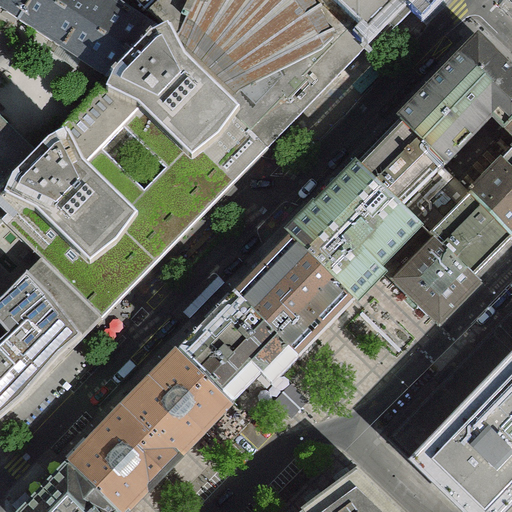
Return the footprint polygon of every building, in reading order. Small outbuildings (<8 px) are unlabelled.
[(0,0),(0,12),(22,20),(35,0),(0,0)] [(35,0),(22,20),(44,35),(108,78),(151,35),(155,31),(107,0),(35,0)] [(374,42),(369,36),(331,0),(149,0),(144,6),(163,26),(172,35),(186,61),(239,113),(236,117),(269,149),(328,90),(374,42)] [(355,0),(355,1),(353,0),(331,0),(369,36),(403,0),(355,0)] [(108,78),(108,81),(106,95),(140,112),(193,163),(220,140),(236,117),(239,113),(186,61),(172,35),(163,26),(156,40),(151,35),(108,78)] [(445,79),(402,125),(444,168),(447,171),(495,122),(507,132),(511,126),(511,76),(480,45),(445,79)] [(70,136),(87,168),(105,149),(126,127),(140,112),(106,95),(108,81),(50,142),(65,135),(70,136)] [(193,163),(140,112),(126,127),(170,169),(148,191),(105,149),(87,168),(139,218),(119,246),(91,267),(37,215),(5,200),(14,180),(0,193),(0,208),(8,216),(3,222),(43,260),(103,320),(119,305),(227,193),(243,177),(252,169),(258,161),(269,149),(236,117),(220,140),(193,163)] [(495,122),(447,171),(458,182),(472,196),(511,153),(511,137),(507,132),(495,122)] [(0,186),(4,190),(14,180),(36,156),(0,123),(0,186)] [(394,132),(360,166),(404,209),(436,177),(444,168),(402,125),(394,132)] [(511,153),(472,196),(510,236),(511,234),(511,126),(507,132),(511,137),(511,153)] [(65,135),(50,142),(36,156),(14,180),(5,200),(37,215),(91,267),(119,246),(139,218),(87,168),(70,136),(65,135)] [(384,272),(425,230),(404,209),(360,166),(340,187),(310,219),(308,221),(291,239),(354,301),(371,284),(384,272)] [(430,235),(472,196),(458,182),(447,171),(444,168),(436,177),(404,209),(425,230),(430,235)] [(435,239),(471,276),(492,255),(510,236),(472,196),(430,235),(435,239)] [(430,235),(425,230),(384,272),(393,282),(435,239),(430,235)] [(263,267),(236,295),(299,359),(328,329),(354,301),(291,239),(263,267)] [(435,239),(393,282),(435,322),(440,327),(468,298),(480,286),(475,281),(471,276),(435,239)] [(43,260),(33,268),(62,295),(88,336),(103,320),(43,260)] [(80,344),(88,336),(62,295),(33,268),(0,300),(0,325),(10,337),(0,346),(0,420),(32,393),(80,344)] [(181,352),(234,405),(248,390),(262,376),(273,388),(299,359),(236,295),(217,314),(195,337),(181,352)] [(511,318),(436,393),(390,438),(465,511),(501,511),(511,501),(511,318)] [(168,364),(153,379),(206,433),(234,405),(181,352),(168,364)] [(140,392),(125,408),(179,461),(206,433),(153,379),(140,392)] [(112,420),(99,436),(151,489),(179,461),(125,408),(112,420)] [(85,450),(68,466),(115,511),(128,511),(151,489),(99,436),(85,450)] [(115,511),(68,466),(47,489),(24,511),(115,511)] [(305,511),(399,511),(393,506),(358,473),(334,490),(305,511)] [(511,511),(511,501),(501,511),(511,511)]
